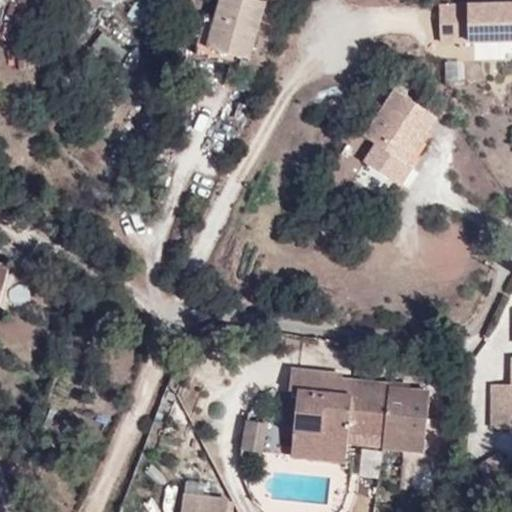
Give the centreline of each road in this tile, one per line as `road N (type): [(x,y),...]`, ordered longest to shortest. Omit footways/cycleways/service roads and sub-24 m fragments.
road 1 (residential): [(173,314),(257,314),(397,336),(483,334),(511,243)]
road 2 (residential): [(88,511),(173,314)]
road 3 (residential): [(173,314),(66,247),(0,193)]
